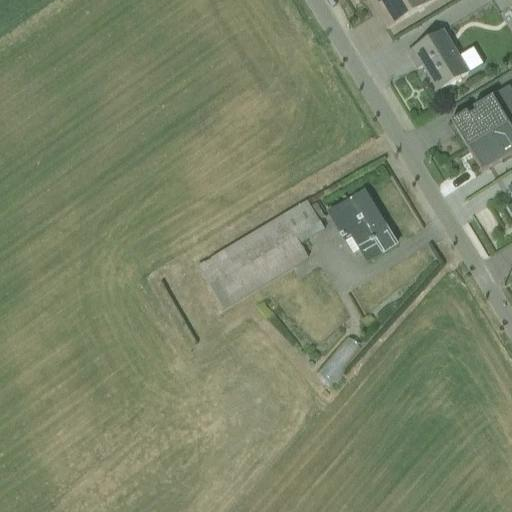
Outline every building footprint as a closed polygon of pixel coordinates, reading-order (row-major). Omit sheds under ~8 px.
[(365,0),(382,32),(439,3),(437,0),(365,0)] [(491,0),(487,0),(461,8),(466,24),(496,14),(491,0)] [(431,98),(470,75),(444,33),(406,56),(431,98)] [(450,124),(467,151),(511,123),(511,94),(508,88),(472,111),(474,114),(468,118),(466,114),(450,124)] [(511,123),(467,151),(482,176),(511,157),(511,123)] [(357,266),(398,244),(368,190),(327,212),(357,266)] [(334,375),(345,388),(386,351),(374,339),(334,375)]
